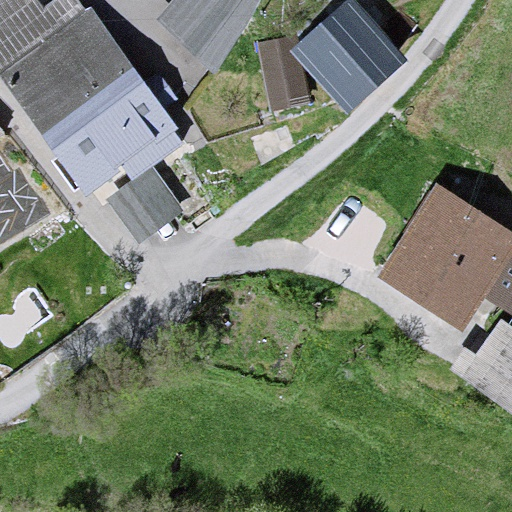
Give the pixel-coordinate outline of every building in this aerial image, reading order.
[(42,0),(6,0),(0,4),(0,53),(80,180),(164,127),(82,0),(57,0),(47,7),(42,0)] [(268,0),(177,0),(160,24),(221,69),(271,2),(268,0)] [(356,0),(355,0),(307,37),(351,94),(400,57),(356,0)] [(283,104),(315,90),(292,42),(261,56),(283,104)] [(191,200),(166,161),(100,202),(125,242),(191,200)] [(497,253),(420,201),(366,282),(443,333),(497,253)] [(511,398),(511,358),(485,338),(447,387),(493,423),(511,398)]
